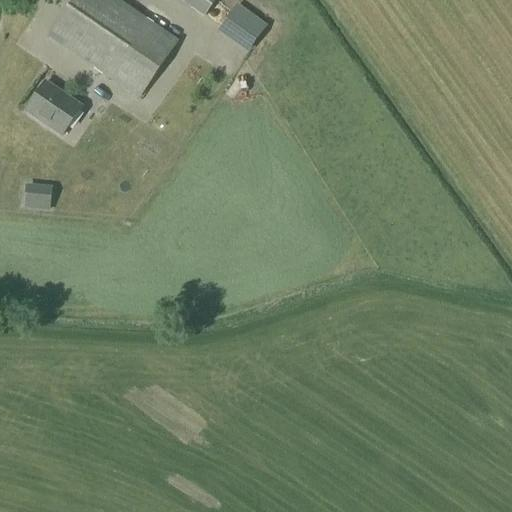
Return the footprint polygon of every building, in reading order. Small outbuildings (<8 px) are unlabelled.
[(138,102),(179,43),(115,0),(74,0),(47,39),(138,102)] [(174,0),(203,20),(210,11),(217,0),(174,0)] [(233,23),(254,0),(235,0),(223,14),(233,23)] [(245,32),(267,0),(254,0),(236,26),(245,32)] [(61,137),(80,109),(45,84),(25,112),(61,137)]
